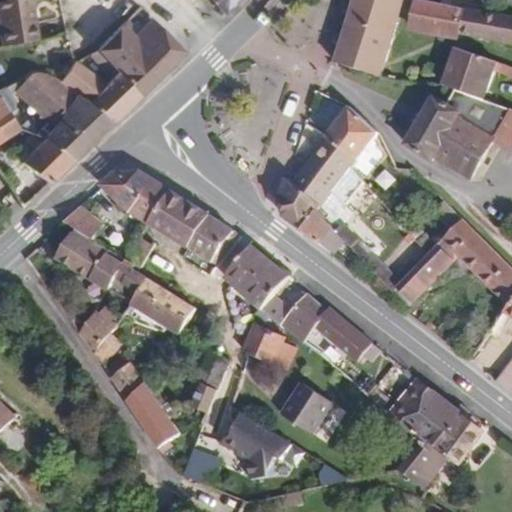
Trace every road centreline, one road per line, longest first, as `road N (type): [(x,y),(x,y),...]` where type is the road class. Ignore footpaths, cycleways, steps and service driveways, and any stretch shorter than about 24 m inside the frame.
road 1 (secondary): [(511,411),(274,232)]
road 2 (unknown): [(166,476),(9,249)]
road 3 (secondary): [(0,258),(154,120)]
road 4 (secondary): [(154,120),(199,176),(274,232)]
